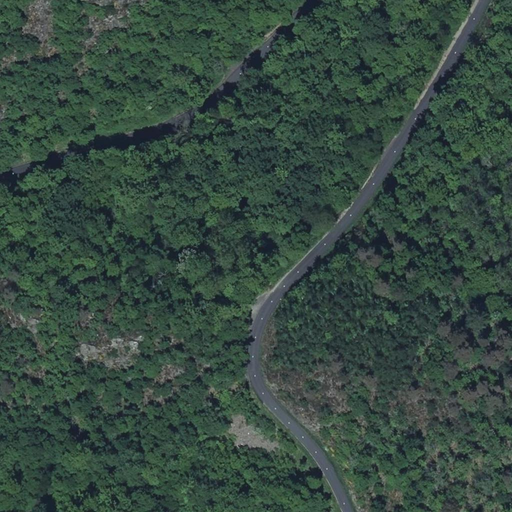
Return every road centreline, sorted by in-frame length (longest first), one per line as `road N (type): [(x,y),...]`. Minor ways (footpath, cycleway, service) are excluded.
road 1 (secondary): [(347,511),(311,437),(264,384),(257,358),(263,308),(274,285),(348,212),(482,0)]
road 2 (secondary): [(302,0),(179,122),(0,176)]
